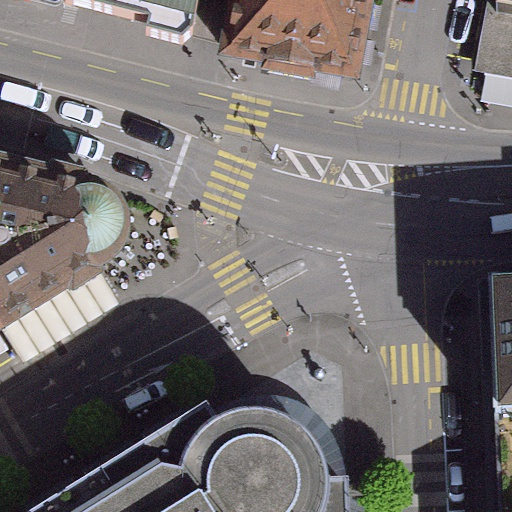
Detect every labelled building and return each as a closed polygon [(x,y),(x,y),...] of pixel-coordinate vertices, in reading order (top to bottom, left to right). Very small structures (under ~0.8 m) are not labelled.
[(35,0),(59,6),(143,28),(141,40),(177,49),(187,39),(193,0),(35,0)] [(235,0),(225,59),(233,61),(233,59),(346,81),(348,68),(347,68),(359,0),(235,0)] [(511,0),(495,0),(484,66),(511,70),(511,0)] [(0,328),(93,271),(106,261),(114,247),(116,230),(110,214),(101,205),(89,199),(16,180),(17,177),(0,173),(0,328)] [(511,511),(511,300),(486,328),(494,511),(511,511)] [(343,511),(343,493),(324,494),(320,476),(311,459),(299,444),(284,433),(266,427),(247,425),(229,427),(211,435),(201,418),(185,428),(87,488),(48,511),(343,511)]
